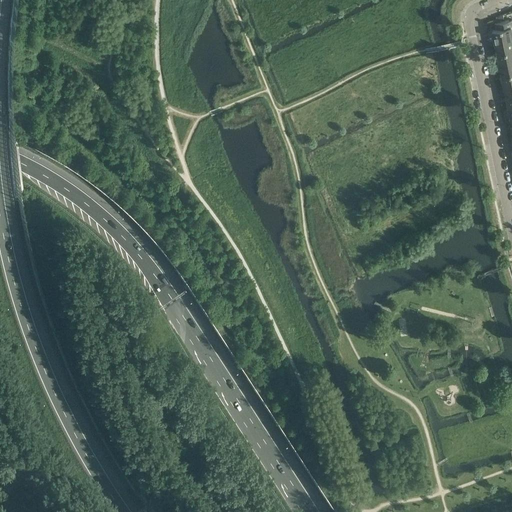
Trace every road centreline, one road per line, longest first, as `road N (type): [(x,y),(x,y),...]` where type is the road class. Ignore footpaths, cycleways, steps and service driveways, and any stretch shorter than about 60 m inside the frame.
road 1 (motorway): [(305,511),(142,260),(75,196),(0,154)]
road 2 (track): [(349,212),(354,190),(413,160),(427,141),(431,89),(361,99),(335,66),(355,45),(402,30),(408,0)]
road 3 (motorway): [(122,511),(34,347),(0,221)]
road 4 (residential): [(511,231),(469,25),(473,10),(497,0)]
